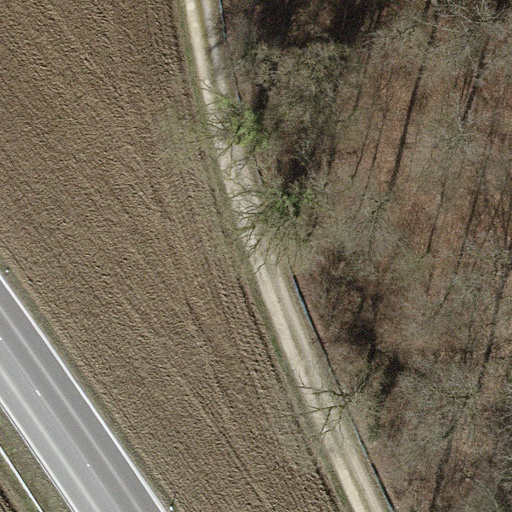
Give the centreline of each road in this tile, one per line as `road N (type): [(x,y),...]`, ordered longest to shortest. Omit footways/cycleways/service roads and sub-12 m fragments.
road 1 (track): [(380,511),(227,153),(202,0)]
road 2 (secondary): [(0,334),(112,511)]
